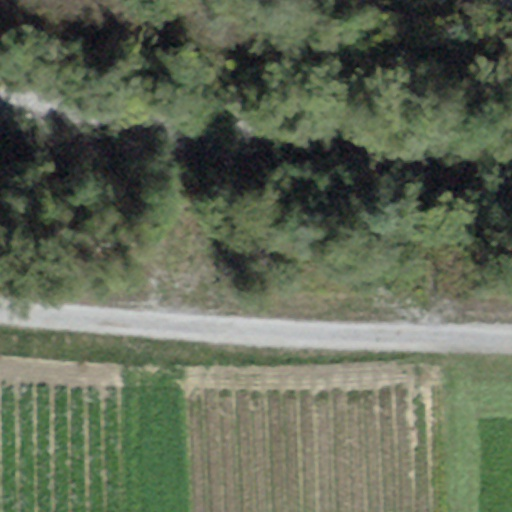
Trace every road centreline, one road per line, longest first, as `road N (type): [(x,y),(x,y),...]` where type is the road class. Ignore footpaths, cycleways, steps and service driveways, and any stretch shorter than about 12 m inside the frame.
road 1 (track): [(0,7),(511,70)]
road 2 (track): [(0,291),(511,323)]
